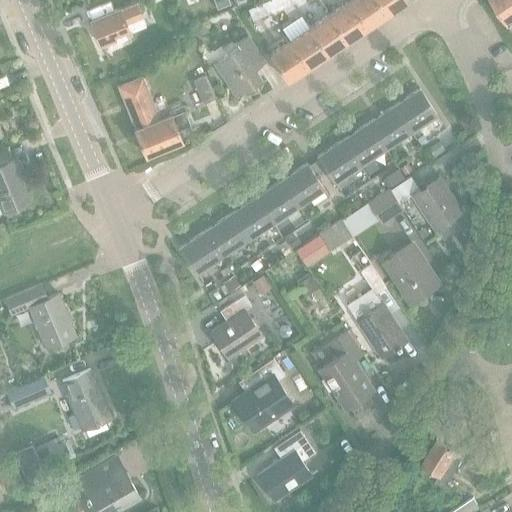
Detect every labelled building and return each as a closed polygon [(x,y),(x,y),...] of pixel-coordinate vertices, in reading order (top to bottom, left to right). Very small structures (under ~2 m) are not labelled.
[(273,10),(293,1),(292,0),(270,0),(269,1),(273,10)] [(346,40),(366,27),(348,0),(328,13),(346,40)] [(366,27),(385,13),(376,0),(347,0),(348,0),(366,27)] [(376,0),(385,13),(405,0),(376,0)] [(511,0),(491,0),(506,21),(511,16),(511,0)] [(252,19),(273,10),(269,1),(248,10),(252,19)] [(124,34),(145,25),(136,2),(119,9),(119,7),(90,20),(100,44),(115,37),(117,41),(125,37),(124,34)] [(326,53),(346,40),(328,13),(308,26),(326,53)] [(306,66),(326,53),(308,26),(288,39),(306,66)] [(215,63),(235,95),(261,77),(255,68),(265,61),(247,36),(237,42),(240,46),(215,63)] [(285,80),(306,66),(288,39),(268,53),(285,80)] [(193,79),(203,103),(215,97),(206,74),(193,79)] [(170,114),(158,118),(141,77),(119,86),(136,128),(135,129),(146,155),(182,140),(178,130),(190,125),(185,112),(186,111),(186,110),(187,109),(184,104),(169,111),(170,114)] [(392,105),(410,131),(436,114),(418,87),(392,105)] [(385,148),(410,131),(392,105),(367,121),(385,148)] [(359,164),(385,148),(367,121),(342,138),(359,164)] [(333,182),(359,164),(342,138),(316,155),(317,157),(324,167),(333,182)] [(314,175),(324,167),(317,157),(307,165),(314,175)] [(12,160),(0,164),(0,209),(1,212),(28,200),(12,160)] [(314,175),(307,165),(305,162),(279,179),(297,206),(323,189),(314,175)] [(390,189),(398,202),(411,193),(432,227),(458,208),(438,176),(418,189),(409,176),(390,189)] [(272,223),(297,206),(279,179),(254,196),(272,223)] [(402,207),(398,202),(390,189),(389,187),(367,201),(380,222),(402,207)] [(246,239),(272,223),(254,196),(229,213),(246,239)] [(221,256),(246,239),(229,213),(204,229),(221,256)] [(319,232),(333,252),(353,238),(340,218),(319,232)] [(195,273),(221,256),(204,229),(177,247),(195,273)] [(278,244),(285,256),(293,250),(285,239),(278,244)] [(383,260),(408,300),(436,282),(410,243),(383,260)] [(358,270),(374,293),(385,286),(369,262),(358,270)] [(56,292),(45,297),(40,283),(4,298),(11,313),(28,305),(45,347),(75,335),(56,292)] [(210,332),(227,357),(260,335),(243,310),(250,305),(243,295),(219,311),(226,321),(210,332)] [(355,318),(380,356),(405,339),(380,301),(355,318)] [(318,364),(345,406),(371,389),(352,359),(362,352),(346,328),(328,339),(336,352),(318,364)] [(231,399),(252,430),(292,403),(277,381),(284,377),(272,358),(237,382),(243,391),(231,399)] [(61,380),(82,429),(110,417),(89,369),(61,380)] [(44,378),(7,394),(13,410),(51,393),(44,378)] [(256,475),(273,500),(309,475),(292,450),(305,441),(298,431),(272,448),(279,458),(256,475)] [(434,480),(443,485),(463,455),(437,438),(420,463),(437,474),(434,480)] [(114,511),(117,511),(114,506),(136,493),(115,456),(75,479),(93,511),(114,511)] [(447,511),(470,511),(479,507),(472,496),(447,511)]
